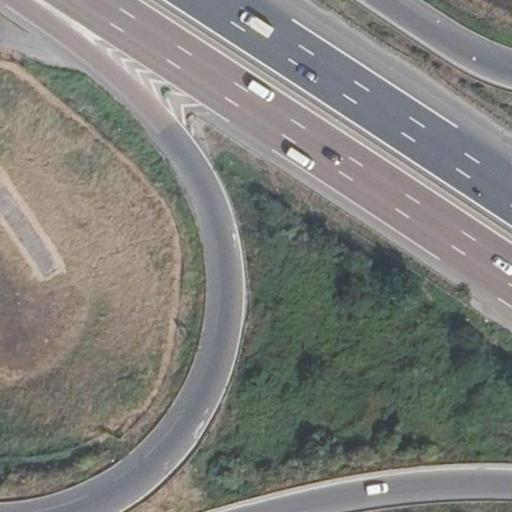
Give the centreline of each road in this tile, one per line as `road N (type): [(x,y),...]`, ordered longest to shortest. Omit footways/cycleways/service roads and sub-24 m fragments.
road 1 (motorway): [(16,0),(145,102),(188,155),(227,247),(227,328),(205,398),(155,469),(83,511)]
road 2 (motorway): [(87,0),(511,275)]
road 3 (motorway): [(511,195),(212,0)]
road 4 (motorway): [(282,511),(367,492),(511,485)]
road 5 (motorway): [(511,73),(394,0)]
